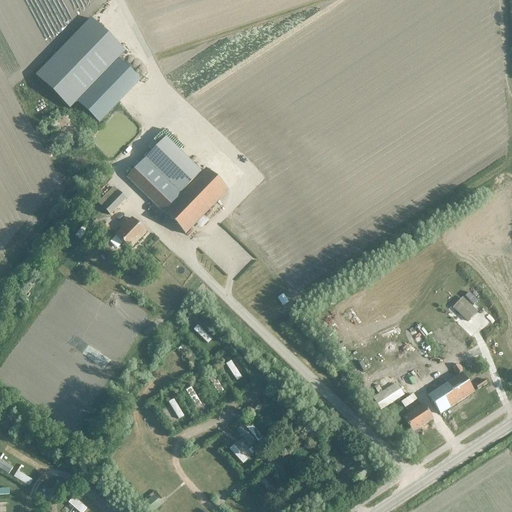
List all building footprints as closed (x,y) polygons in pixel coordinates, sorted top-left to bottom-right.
[(35,77),(69,110),(125,52),(91,19),(35,77)] [(165,138),(144,160),(180,195),(189,185),(201,173),(165,138)] [(162,213),(180,195),(144,160),(126,178),(162,213)] [(180,195),(162,213),(186,236),(213,208),(189,185),(180,195)] [(109,215),(125,198),(113,187),(97,203),(109,215)] [(121,229),(115,236),(129,250),(146,233),(131,219),(127,223),(125,220),(118,227),(121,229)] [(108,227),(103,221),(93,231),(98,237),(108,227)] [(462,371),(458,365),(452,368),(456,375),(462,371)] [(408,387),(421,378),(415,368),(402,377),(408,387)] [(473,393),(461,374),(428,396),(440,415),(473,393)] [(487,384),(484,380),(475,385),(477,390),(487,384)] [(405,396),(396,383),(373,398),(381,411),(405,396)] [(432,420),(423,405),(403,419),(412,433),(432,420)] [(367,462),(364,458),(345,474),(348,477),(348,478),(355,486),(374,471),(367,462)]
